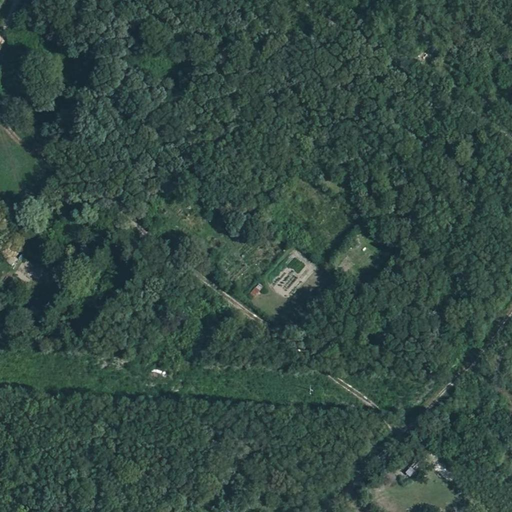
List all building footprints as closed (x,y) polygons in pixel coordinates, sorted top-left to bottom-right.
[(437,46),(445,50),(451,42),(443,37),(437,46)] [(364,99),(369,102),(380,85),(368,78),(355,99),(362,104),(364,99)] [(232,166),(242,173),(245,169),(236,161),(232,166)] [(217,201),(223,205),(229,196),(223,192),(217,201)] [(485,230),(475,225),(472,231),(482,236),(485,230)] [(303,233),(307,238),(313,230),(308,227),(303,233)] [(264,287),(260,283),(251,294),(255,298),(264,287)] [(399,469),(404,473),(413,463),(419,467),(425,460),(415,451),(399,469)]
